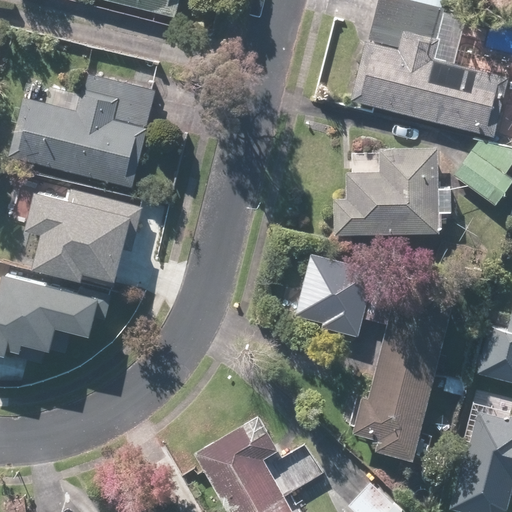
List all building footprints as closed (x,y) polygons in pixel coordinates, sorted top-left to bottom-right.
[(114,0),(179,14),(182,0),(114,0)] [(427,0),(378,0),(354,95),(500,132),(511,83),(511,71),(461,59),(474,12),(427,0)] [(163,85),(99,71),(95,91),(54,82),(51,97),(23,91),(9,154),(142,182),(163,85)] [(339,192),(340,231),(447,229),(445,141),(383,142),(384,166),(350,167),(351,192),(339,192)] [(511,170),(478,145),(459,170),(501,201),(511,185),(511,170)] [(120,276),(137,214),(37,187),(27,224),(42,229),(33,261),(82,274),(84,266),(120,276)] [(381,263),(317,246),(299,314),(363,331),(381,263)] [(87,332),(99,290),(10,265),(2,296),(0,295),(0,346),(21,352),(24,341),(73,354),(79,330),(87,332)] [(382,444),(422,454),(458,306),(398,292),(374,392),(367,390),(358,428),(384,434),(382,444)] [(494,317),(481,368),(511,376),(511,319),(511,322),(494,317)] [(511,407),(481,400),(454,504),(486,511),(510,511),(511,507),(511,407)] [(263,409),(199,446),(237,511),(304,511),(271,455),(285,447),(263,409)] [(374,476),(351,500),(364,511),(403,511),(408,507),(374,476)]
